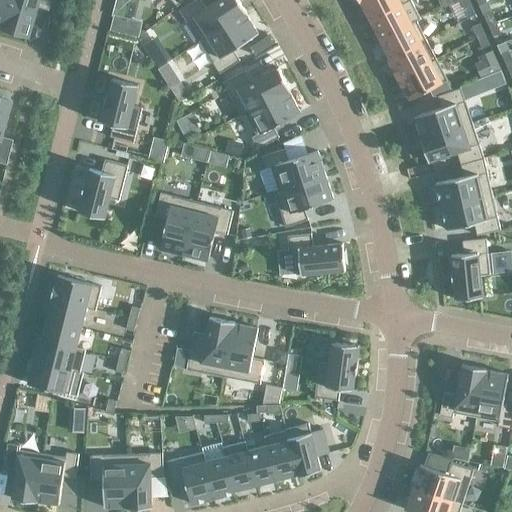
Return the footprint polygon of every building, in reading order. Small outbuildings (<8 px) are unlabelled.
[(4,29),(12,0),(0,0),(0,27),(3,28),(4,29)] [(49,10),(51,0),(12,0),(4,29),(8,30),(7,34),(22,39),(23,35),(28,36),(37,6),(49,10)] [(200,0),(195,0),(179,10),(186,21),(190,19),(202,38),(203,39),(245,13),(245,14),(247,13),(237,0),(218,0),(206,8),(200,0)] [(410,0),(363,0),(360,2),(361,2),(370,21),(410,0)] [(380,40),(416,21),(417,22),(421,19),(410,0),(370,21),(380,40)] [(471,6),(468,0),(459,0),(464,9),(471,6)] [(496,23),(491,12),(483,15),(488,26),(496,23)] [(202,38),(199,40),(220,73),(240,61),(234,50),(258,34),(245,14),(245,13),(203,39),(202,38)] [(427,41),(417,22),(416,21),(380,40),(390,58),(390,59),(422,43),(427,41)] [(501,33),(496,23),(488,26),(493,37),(501,33)] [(484,35),(479,24),(472,27),(477,38),(484,35)] [(489,46),(484,35),(477,38),(482,49),(489,46)] [(431,61),(422,43),(390,59),(390,58),(388,59),(398,79),(436,59),(431,61)] [(511,62),(511,58),(508,51),(501,54),(506,65),(511,62)] [(409,100),(447,81),(436,59),(398,79),(409,100)] [(245,71),(224,82),(230,93),(241,116),(245,114),(245,113),(289,91),(290,91),(278,68),(251,82),(245,71)] [(104,108),(101,122),(113,125),(110,137),(133,143),(142,108),(133,106),(138,85),(112,79),(108,93),(107,93),(103,108),(104,108)] [(472,123),(461,89),(438,96),(442,108),(415,117),(422,139),(422,140),(472,123)] [(289,91),(245,113),(245,114),(257,136),(253,138),(258,149),(280,138),(274,126),(300,113),(289,91)] [(484,159),(472,123),(422,140),(422,139),(421,139),(429,162),(457,153),(461,165),(484,159)] [(286,148),(263,156),(267,168),(271,166),(278,189),(279,190),(325,175),(318,151),(289,160),(286,148)] [(492,195),(484,159),(461,165),(464,177),(436,184),(437,188),(434,189),(437,204),(440,203),(441,207),(492,195)] [(82,198),(78,212),(105,219),(110,198),(119,200),(128,166),(105,160),(102,172),(89,169),(86,183),(84,183),(81,197),(82,198)] [(278,189),(274,190),(286,227),(309,220),(305,208),(333,199),(325,175),(279,190),(278,189)] [(160,194),(155,217),(167,220),(159,249),(184,255),(197,203),(160,194)] [(500,230),(492,195),(441,207),(446,230),(474,223),(477,236),(500,230)] [(197,203),(184,255),(208,261),(215,232),(227,235),(233,212),(197,203)] [(251,237),(250,229),(241,231),(243,239),(251,237)] [(312,234),(288,236),(289,248),(294,248),(296,275),(345,271),(345,265),(348,264),(346,249),(343,250),(343,243),(313,246),(312,234)] [(490,275),(486,239),(462,242),(464,254),(451,255),(452,270),(451,270),(453,285),(454,285),(455,300),(483,297),(480,276),(490,275)] [(240,275),(249,271),(245,262),(236,266),(240,275)] [(58,275),(52,298),(87,307),(86,308),(96,311),(102,286),(58,275)] [(52,298),(46,319),(81,328),(86,308),(87,307),(52,298)] [(132,306),(129,318),(137,320),(140,308),(132,306)] [(129,318),(126,330),(134,332),(137,320),(129,318)] [(190,351),(187,369),(224,376),(234,324),(235,324),(235,323),(209,318),(206,335),(194,332),(190,351)] [(41,340),(76,349),(76,348),(81,328),(46,319),(41,340)] [(234,324),(224,376),(260,383),(265,360),(252,358),(258,328),(235,324),(234,324)] [(39,339),(34,361),(79,372),(80,371),(85,350),(76,348),(76,349),(41,340),(39,339)] [(317,363),(313,397),(337,400),(338,388),(353,390),(355,375),(356,376),(358,361),(357,361),(359,346),(331,342),(329,364),(317,363)] [(121,349),(118,360),(126,362),(129,351),(121,349)] [(177,349),(174,367),(187,369),(190,351),(177,349)] [(275,351),(273,363),(286,365),(288,353),(275,351)] [(118,360),(115,372),(123,374),(126,362),(118,360)] [(34,361),(28,384),(77,396),(83,372),(80,371),(79,372),(34,361)] [(476,418),(486,371),(486,370),(462,365),(456,394),(444,392),(440,415),(453,418),(454,413),(476,418)] [(511,405),(503,403),(509,375),(486,371),(476,418),(499,422),(499,427),(511,429),(511,425),(511,405)] [(108,399),(105,411),(113,413),(116,401),(108,399)] [(279,405),(267,405),(268,413),(280,413),(279,405)] [(260,414),(248,414),(248,422),(260,422),(260,414)] [(216,415),(204,416),(205,424),(217,423),(216,415)] [(228,415),(216,415),(217,423),(229,423),(228,415)] [(308,423),(286,429),(297,474),(296,475),(297,476),(321,470),(317,456),(329,453),(323,430),(311,433),(308,423)] [(284,431),(263,436),(265,445),(267,445),(276,480),(296,475),(297,474),(286,429),(284,430),(284,431)] [(244,441),(222,447),(224,456),(226,455),(235,491),(235,490),(255,485),(246,450),(244,441)] [(8,444),(4,467),(16,469),(12,499),(36,503),(36,502),(36,501),(42,459),(18,455),(20,446),(8,444)] [(265,445),(246,450),(255,485),(276,480),(267,445),(265,445)] [(203,452),(166,461),(172,485),(185,481),(191,505),(214,499),(205,461),(203,452)] [(42,459),(36,501),(36,502),(59,505),(63,476),(76,478),(79,454),(67,453),(66,462),(42,459)] [(163,453),(127,455),(128,507),(127,507),(127,508),(152,508),(151,478),(164,477),(163,453)] [(127,455),(90,456),(91,480),(103,479),(104,508),(127,507),(128,507),(127,455)] [(224,456),(205,461),(214,499),(236,493),(235,490),(235,491),(226,455),(224,456)] [(416,469),(411,483),(413,484),(412,487),(453,501),(462,504),(470,482),(474,470),(451,462),(447,474),(420,465),(418,469),(416,469)] [(412,487),(404,510),(410,511),(459,511),(462,504),(453,501),(412,487)]
